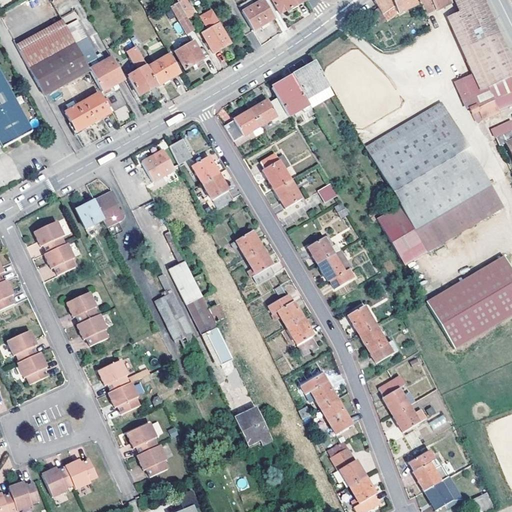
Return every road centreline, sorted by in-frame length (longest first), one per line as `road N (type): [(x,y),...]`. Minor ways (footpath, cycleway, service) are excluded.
road 1 (residential): [(401,511),(336,336),(197,104)]
road 2 (secondary): [(0,213),(197,104)]
road 3 (residential): [(0,214),(79,388)]
road 4 (residential): [(79,388),(15,418),(19,450),(39,451),(97,428)]
road 5 (secondary): [(197,104),(327,21)]
